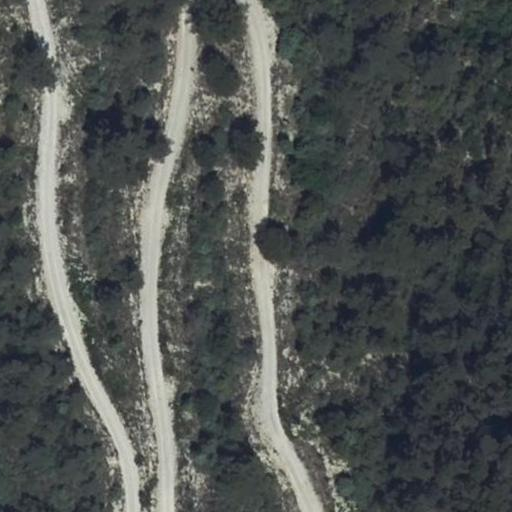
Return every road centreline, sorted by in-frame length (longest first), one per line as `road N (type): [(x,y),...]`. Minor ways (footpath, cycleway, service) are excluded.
road 1 (track): [(126,511),(124,452),(63,298),(45,209),(49,127),(33,0)]
road 2 (track): [(245,0),(265,135),(258,223),(271,428),(316,511)]
road 3 (track): [(180,0),(182,95),(154,221),(147,314),(167,511)]
